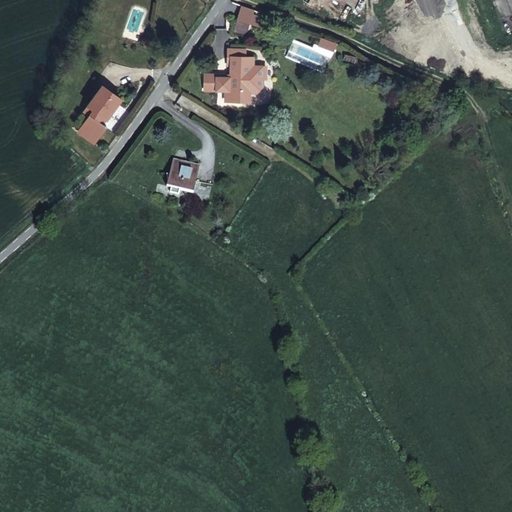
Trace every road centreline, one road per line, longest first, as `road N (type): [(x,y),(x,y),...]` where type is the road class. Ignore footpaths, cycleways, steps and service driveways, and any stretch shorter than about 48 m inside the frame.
road 1 (track): [(228,0),(463,87),(481,108),(511,185)]
road 2 (unclassified): [(224,0),(74,190),(0,256)]
